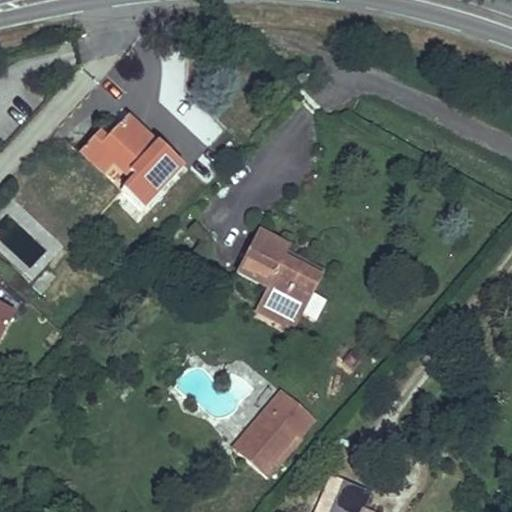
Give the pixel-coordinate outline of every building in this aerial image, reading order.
[(69,46),(37,57),(42,72),(75,60),(69,46)] [(125,111),(102,135),(96,142),(113,158),(130,174),(119,186),(141,205),(181,163),(125,111)] [(113,158),(96,142),(102,135),(95,129),(77,147),(102,170),(113,158)] [(195,261),(213,240),(192,221),(174,243),(195,261)] [(301,327),(322,284),(285,266),(290,253),(257,238),(238,279),(271,295),(265,310),(301,327)] [(0,335),(13,309),(0,302),(0,335)] [(313,422),(280,393),(232,449),(262,474),(296,435),(300,438),(313,422)]
